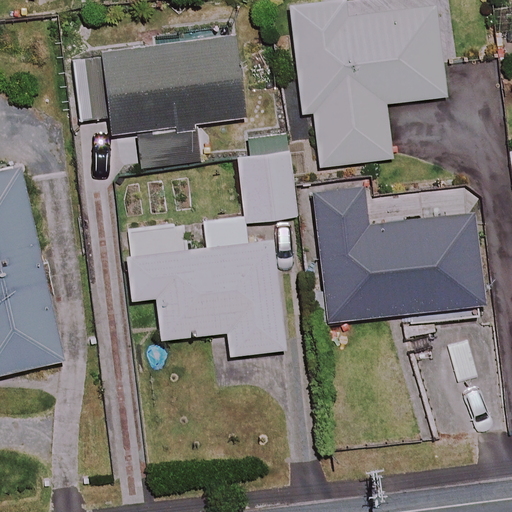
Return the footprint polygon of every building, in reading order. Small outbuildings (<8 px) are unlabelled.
[(343,19),(340,0),(331,0),(284,6),(298,112),(310,110),(318,167),(389,157),(382,104),(440,96),(429,7),(343,19)] [(239,117),(230,39),(68,59),(75,119),(106,116),(108,133),(133,130),(137,167),(199,160),(195,122),(239,117)] [(10,161),(0,163),(0,372),(57,359),(10,161)] [(364,225),(359,185),(304,192),(320,322),(479,303),(468,212),(364,225)] [(244,244),(241,216),(121,231),(124,257),(130,299),(154,296),(159,339),(224,331),(227,355),(281,348),(268,241),(244,244)]
